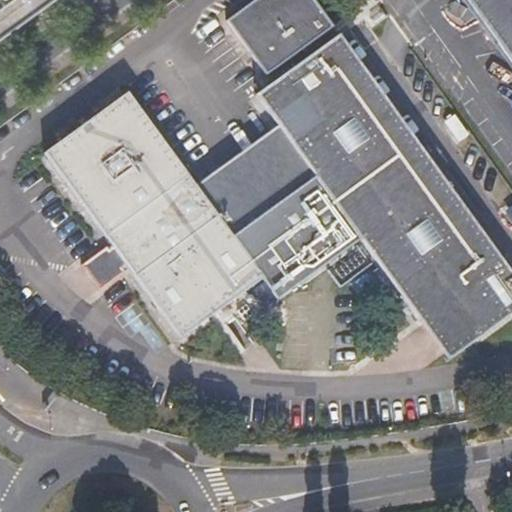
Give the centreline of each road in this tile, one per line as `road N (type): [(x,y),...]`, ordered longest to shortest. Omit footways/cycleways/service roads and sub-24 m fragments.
road 1 (unknown): [(324,0),(511,255)]
road 2 (unclassified): [(331,479),(511,451)]
road 3 (unclassified): [(331,479),(186,480)]
road 4 (residential): [(110,0),(0,80)]
road 5 (tertiary): [(186,480),(131,443),(87,441),(66,449)]
